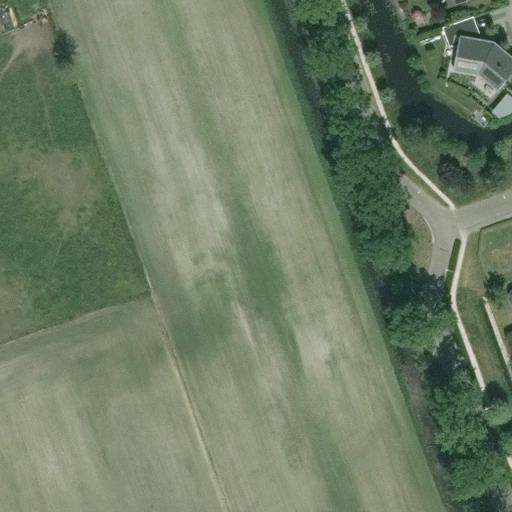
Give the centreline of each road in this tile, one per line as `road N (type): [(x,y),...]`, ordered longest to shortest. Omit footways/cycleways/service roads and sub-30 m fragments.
road 1 (tertiary): [(506,511),(437,323),(444,225)]
road 2 (tertiary): [(444,225),(380,165),(322,0)]
